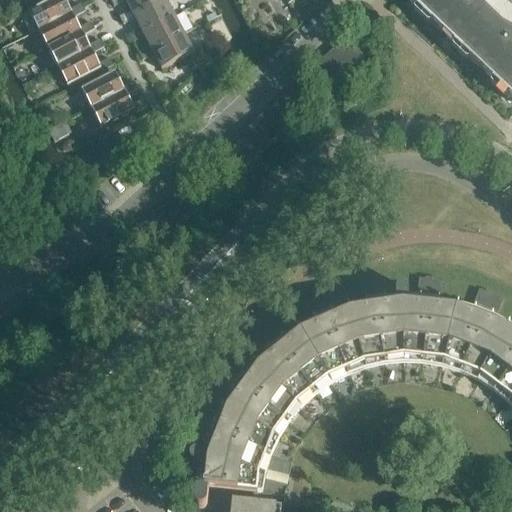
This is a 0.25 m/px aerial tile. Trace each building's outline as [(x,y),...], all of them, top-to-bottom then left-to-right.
[(31,37),(39,32),(72,15),(74,19),(85,13),(81,6),(70,12),(63,0),(55,0),(21,18),(31,37)] [(126,2),(131,13),(133,17),(164,0),(111,0),(110,1),(114,8),(126,2)] [(135,20),(141,31),(143,34),(175,17),(166,0),(164,0),(133,17),(131,13),(120,19),(124,26),(135,20)] [(407,0),(511,99),(511,30),(504,26),(487,10),(480,0),(407,0)] [(39,32),(49,50),(81,33),(83,37),(95,31),(91,24),(79,30),(74,19),(72,15),(39,32)] [(145,38),(150,49),(152,52),(185,35),(175,17),(143,34),(141,31),(129,37),(133,44),(145,38)] [(49,50),(58,68),(91,51),(93,55),(104,49),(100,42),(89,48),(83,37),(81,33),(49,50)] [(152,52),(150,49),(139,55),(143,62),(154,56),(162,71),(178,63),(182,70),(203,59),(198,49),(193,51),(185,35),(152,52)] [(346,38),(337,47),(354,66),(364,57),(346,38)] [(337,47),(328,56),(345,75),(354,66),(337,47)] [(91,51),(58,68),(68,87),(100,70),(102,73),(114,67),(110,60),(98,65),(93,55),(91,51)] [(328,56),(318,64),(336,83),(345,75),(328,56)] [(336,83),(318,64),(309,73),(326,92),(336,83)] [(82,91),(92,110),(125,93),(127,97),(138,91),(134,83),(123,89),(115,74),(82,91)] [(125,93),(92,110),(102,129),(134,112),(135,115),(147,109),(144,101),(132,107),(127,97),(125,93)] [(263,115),(253,124),(271,143),(280,134),(263,115)] [(253,124),(244,132),(262,151),(271,143),(253,124)] [(244,132),(235,141),(252,160),(262,151),(244,132)] [(235,141),(225,149),(243,168),(252,160),(235,141)] [(243,168),(225,149),(216,158),(234,177),(243,168)] [(189,183),(180,191),(197,211),(207,202),(189,183)] [(180,191),(171,200),(188,219),(197,211),(180,191)] [(171,200),(161,208),(179,228),(188,219),(171,200)] [(161,208),(152,217),(170,236),(179,228),(161,208)] [(152,217),(143,225),(161,244),(170,236),(152,217)] [(161,244),(143,225),(133,234),(151,253),(161,244)] [(424,296),(431,296),(432,279),(426,278),(426,280),(424,296)] [(378,279),(372,280),(374,298),(381,297),(379,281),(378,279)] [(431,296),(437,297),(439,282),(439,280),(432,279),(431,296)] [(365,282),(366,283),(368,299),(374,298),(372,280),(365,282)] [(385,280),(379,281),(381,297),(384,299),(388,299),(385,280)] [(421,298),(424,296),(426,280),(419,280),(417,298),(421,298)] [(439,282),(437,297),(439,300),(443,301),(445,282),(439,282)] [(368,299),(366,283),(359,284),(362,302),(366,302),(368,299)] [(398,289),(396,294),(396,297),(396,302),(409,302),(409,293),(407,289),(402,287),(398,289)] [(476,309),(480,308),(485,293),(479,291),(473,308),(476,309)] [(480,308),(486,310),(492,294),(486,291),(485,293),(480,308)] [(326,294),(320,296),(326,311),(330,312),(334,311),(326,294)] [(486,310),(492,312),(497,298),(498,296),(492,294),(486,310)] [(320,295),(314,297),(321,313),(326,311),(320,296),(320,295)] [(308,300),(308,302),(315,316),(321,313),(314,297),(308,300)] [(497,298),(492,312),(493,316),(497,317),(503,300),(497,298)] [(315,316),(308,302),(302,304),(310,321),(313,320),(315,316)] [(404,359),(403,307),(386,309),(386,308),(367,311),(367,312),(351,315),(335,322),(334,320),(317,328),(318,330),(301,336),(288,347),(287,346),(272,358),(273,359),(260,370),(250,383),(249,383),(237,398),(239,399),(229,412),(222,428),(221,428),(214,446),(215,446),(209,462),(209,468),(203,467),(206,455),(198,453),(194,453),(192,455),(190,459),(190,461),(193,464),(195,465),(185,489),(196,490),(195,504),(195,507),(197,509),(199,510),(200,511),(204,510),(206,508),(207,505),(209,490),(284,498),(292,467),(266,457),(274,438),(297,406),(328,381),(365,365),(404,359)] [(511,336),(506,332),(490,326),(491,324),(473,317),(472,319),(456,313),(439,311),(439,309),(420,307),(420,309),(403,307),(404,359),(444,363),(475,376),(485,380),(511,400),(511,336)] [(272,323),(267,327),(279,341),(281,339),(281,337),(281,335),(280,332),(272,323)] [(279,341),(267,327),(266,325),(261,329),(274,345),(279,341)] [(256,333),(257,335),(268,349),(274,345),(261,329),(256,333)] [(268,349),(257,335),(252,339),(260,348),(262,350),(264,351),(266,350),(268,349)] [(229,364),(225,369),(237,378),(241,378),(243,374),(229,364)] [(223,368),(219,373),(233,383),(237,378),(225,369),(223,368)] [(216,378),(217,379),(229,388),(233,383),(219,373),(216,378)] [(229,388),(217,379),(213,384),(228,395),(230,392),(229,388)] [(197,415),(194,421),(209,426),(212,425),(214,421),(197,415)] [(193,420),(190,426),(206,432),(209,426),(194,421),(193,420)] [(188,432),(190,433),(204,438),(206,432),(190,426),(188,432)] [(204,438),(190,433),(187,439),(204,446),(206,442),(204,438)] [(276,511),(277,507),(233,502),(231,511),(276,511)]
